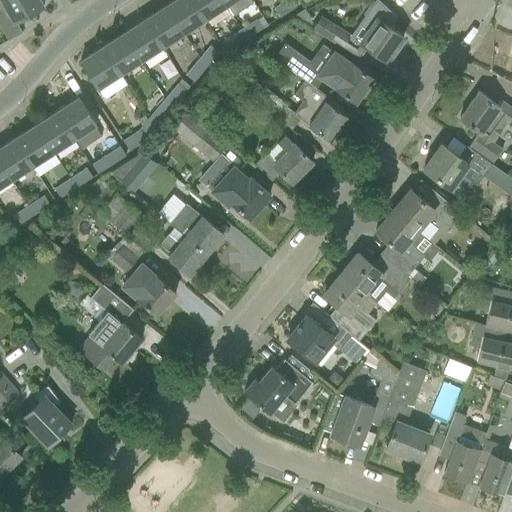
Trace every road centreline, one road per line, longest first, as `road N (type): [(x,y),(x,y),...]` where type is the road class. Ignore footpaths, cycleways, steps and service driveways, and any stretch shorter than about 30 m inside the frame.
road 1 (residential): [(184,393),(354,185),(471,19)]
road 2 (residential): [(413,511),(269,457),(184,393)]
road 3 (residential): [(70,511),(184,393)]
road 4 (residential): [(0,117),(73,36),(107,12)]
